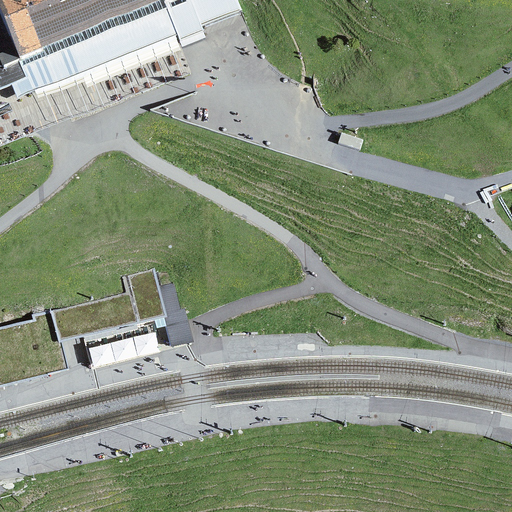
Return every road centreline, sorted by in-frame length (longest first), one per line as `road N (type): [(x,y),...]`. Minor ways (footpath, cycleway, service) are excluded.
road 1 (track): [(492,431),(470,420),(384,410),(201,422)]
road 2 (track): [(511,69),(426,111),(282,129)]
road 3 (track): [(201,422),(20,468),(0,489)]
